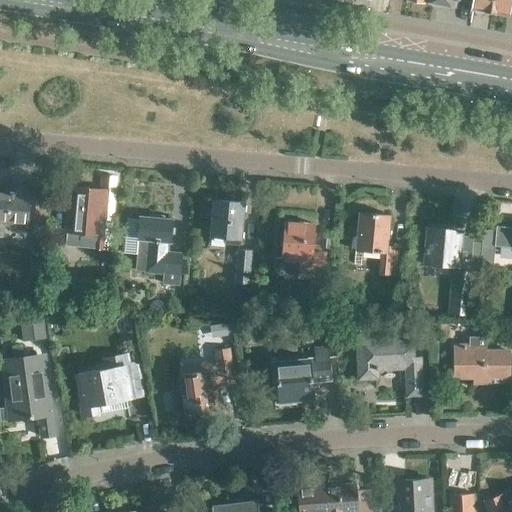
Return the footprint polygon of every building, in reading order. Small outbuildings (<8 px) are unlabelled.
[(472,0),(472,1),(471,8),(475,9),(477,11),(481,12),(483,10),(483,9),(496,12),(496,13),(508,15),(510,0),(472,0)] [(107,219),(112,220),(115,177),(102,175),(101,188),(78,186),(76,204),(68,203),(67,220),(56,219),(54,243),(65,244),(66,239),(81,241),(99,243),(100,235),(105,236),(107,219)] [(0,225),(27,227),(29,192),(27,192),(28,181),(15,180),(13,193),(0,191),(0,225)] [(34,218),(46,218),(48,192),(36,191),(34,218)] [(213,198),(210,236),(225,237),(225,243),(240,244),(240,237),(243,201),(213,198)] [(359,211),(356,249),(380,251),(378,273),(395,275),(397,246),(387,245),(390,214),(359,211)] [(170,240),(172,219),(163,218),(163,215),(149,213),(149,216),(140,216),(138,237),(125,236),(124,251),(138,252),(136,270),(136,277),(143,277),(144,272),(163,274),(162,283),(163,283),(163,287),(178,288),(178,282),(180,253),(167,252),(168,240),(170,240)] [(285,220),(281,259),(299,260),(298,277),(323,279),(326,252),(313,251),(315,222),(285,220)] [(427,226),(423,263),(453,266),(452,278),(450,278),(448,313),(467,315),(473,258),(460,257),(462,229),(427,226)] [(494,246),(495,230),(483,229),(481,252),(493,253),(494,246)] [(250,284),(252,250),(237,249),(234,282),(250,284)] [(162,313),(165,310),(165,306),(163,303),(160,300),(156,300),(152,302),(150,305),(150,309),(152,312),(155,314),(158,315),(162,313)] [(56,318),(55,310),(45,312),(47,319),(56,318)] [(20,315),(23,341),(47,338),(44,312),(20,315)] [(154,327),(146,320),(138,330),(146,337),(154,327)] [(221,322),(222,337),(235,337),(234,322),(221,322)] [(404,334),(356,337),(358,378),(377,377),(377,369),(400,368),(400,378),(406,378),(407,395),(422,394),(420,356),(415,356),(414,344),(413,329),(404,330),(404,334)] [(469,342),(454,342),(454,376),(474,376),(474,382),(492,382),(492,380),(499,380),(499,382),(509,382),(509,348),(486,347),(486,335),(469,335),(469,342)] [(234,382),(229,346),(213,349),(215,361),(212,362),(211,360),(203,361),(178,365),(179,374),(184,411),(188,411),(189,413),(199,412),(199,409),(217,406),(214,382),(219,382),(219,384),(234,382)] [(42,436),(55,434),(45,353),(24,356),(23,347),(12,348),(13,357),(1,359),(7,407),(0,407),(0,413),(1,420),(9,419),(9,420),(39,416),(42,436)] [(311,381),(330,380),(329,355),(275,360),(279,401),(281,400),(282,403),(295,402),(295,399),(313,397),(311,381)] [(143,394),(137,360),(77,371),(85,415),(97,412),(95,402),(143,394)] [(394,511),(432,511),(431,477),(393,479),(394,511)] [(370,511),(369,489),(355,490),(355,482),(340,483),(340,478),(331,479),(331,484),(311,486),(313,511),(370,511)] [(450,511),(473,511),(473,493),(449,494),(450,511)] [(135,511),(135,510),(135,511),(184,511),(182,499),(157,503),(159,511),(158,511),(152,511),(152,509),(137,511),(135,511)] [(211,505),(211,511),(277,511),(277,510),(258,511),(256,499),(211,505)] [(487,510),(488,511),(511,511),(511,500),(509,502),(487,510)]
